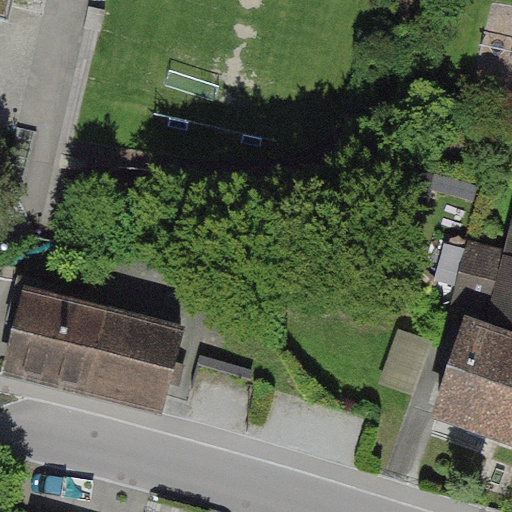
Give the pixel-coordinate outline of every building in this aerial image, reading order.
[(0,0),(0,22),(8,25),(14,0),(0,0)] [(511,268),(511,206),(498,265),(511,268)] [(511,342),(511,268),(498,265),(481,335),(511,342)] [(29,292),(8,373),(167,416),(189,334),(29,292)] [(511,472),(511,357),(468,344),(437,450),(511,472)]
